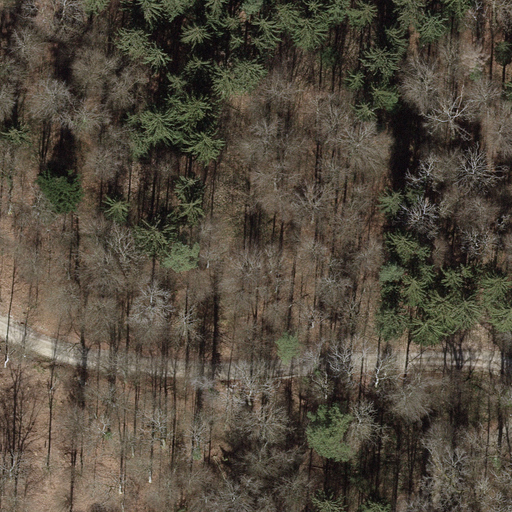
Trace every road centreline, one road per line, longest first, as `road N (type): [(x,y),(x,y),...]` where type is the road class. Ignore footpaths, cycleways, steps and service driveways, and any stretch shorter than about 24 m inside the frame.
road 1 (track): [(511,360),(193,370),(68,353),(0,324)]
road 2 (track): [(391,511),(511,424)]
